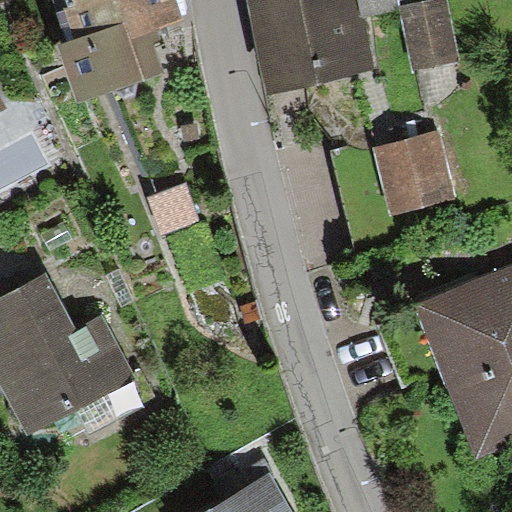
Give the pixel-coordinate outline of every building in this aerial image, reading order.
[(49,0),(76,84),(134,65),(116,10),(147,0),(49,0)] [(342,0),(271,0),(257,3),(275,86),(358,67),(342,0)] [(416,0),(365,0),(369,18),(406,11),(418,70),(469,61),(457,0),(442,0),(417,5),(416,0)] [(382,145),(396,215),(462,202),(448,132),(382,145)] [(340,149),(298,155),(315,261),(357,254),(340,149)] [(511,250),(413,282),(468,452),(511,437),(511,250)] [(42,281),(0,303),(0,371),(26,422),(124,371),(99,323),(71,337),(42,281)] [(274,511),(247,460),(151,511),(274,511)]
